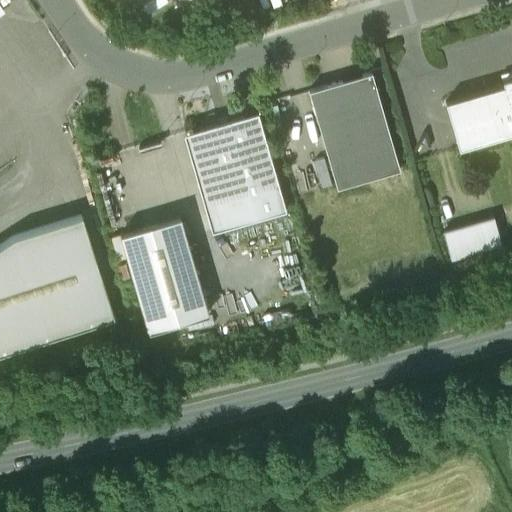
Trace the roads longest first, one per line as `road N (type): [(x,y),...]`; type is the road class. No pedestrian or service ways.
road 1 (secondary): [(0,459),(511,336)]
road 2 (unclassified): [(56,0),(106,61),(138,78),(202,71),(453,0)]
